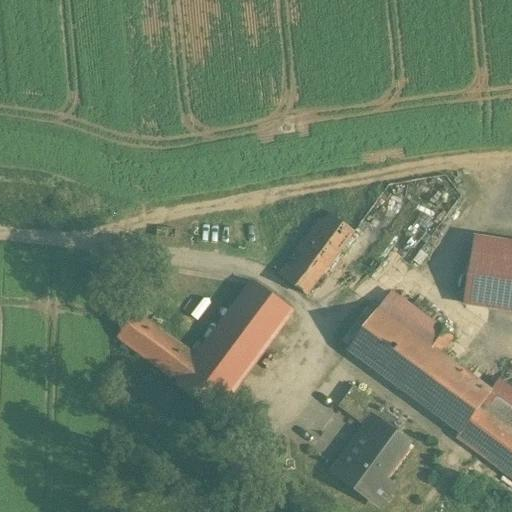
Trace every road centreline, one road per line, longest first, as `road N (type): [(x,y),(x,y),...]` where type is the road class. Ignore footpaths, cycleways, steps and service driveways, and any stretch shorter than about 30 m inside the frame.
road 1 (track): [(85,233),(460,158),(511,157)]
road 2 (track): [(0,222),(200,251),(248,269),(313,314)]
road 3 (unknown): [(313,314),(366,289),(489,356)]
